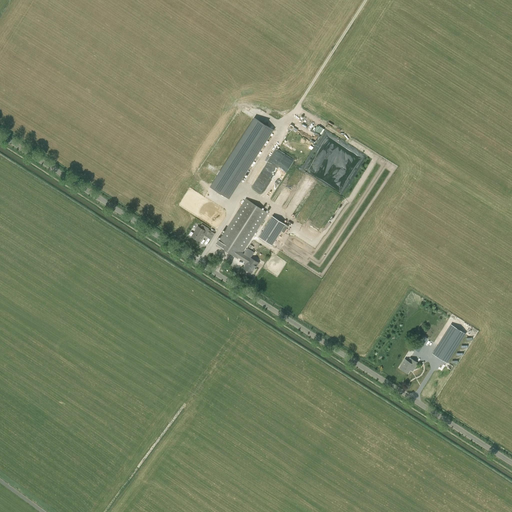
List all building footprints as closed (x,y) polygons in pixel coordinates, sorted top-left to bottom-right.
[(274,130),(254,117),(209,187),(229,199),(274,130)] [(358,173),(366,155),(343,144),(340,149),(342,150),(341,153),(338,155),(340,156),(336,158),(335,159),(338,160),(336,163),(339,168),(340,168),(341,166),(343,165),(345,170),(348,171),(350,168),(355,166),(353,169),(357,170),(358,173)] [(244,254),(242,253),(268,213),(246,198),(216,245),(238,259),(239,258),(247,264),(251,258),(248,257),(251,252),(247,250),(244,254)] [(274,216),(260,237),(272,246),(286,225),(274,216)] [(203,237),(206,232),(198,226),(194,233),(195,234),(193,237),(199,241),(202,236),(203,237)] [(257,267),(259,263),(251,258),(247,264),(244,268),(252,273),(256,266),(257,267)] [(447,363),(465,334),(451,324),(432,353),(447,363)] [(419,352),(427,338),(421,334),(412,348),(419,352)] [(410,358),(408,361),(405,359),(400,368),(408,373),(412,366),(415,367),(418,363),(410,358)]
